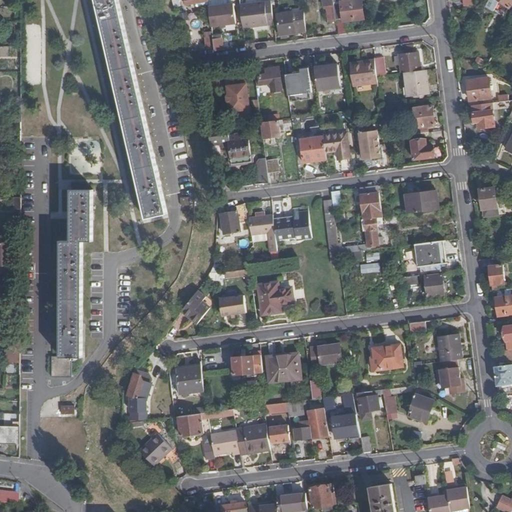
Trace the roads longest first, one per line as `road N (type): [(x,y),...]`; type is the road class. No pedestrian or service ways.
road 1 (residential): [(169,347),(477,306)]
road 2 (residential): [(187,486),(473,449)]
road 3 (residential): [(202,60),(441,28)]
road 4 (residential): [(229,198),(459,165)]
road 5 (residential): [(459,165),(477,306)]
road 6 (residential): [(441,28),(459,165)]
